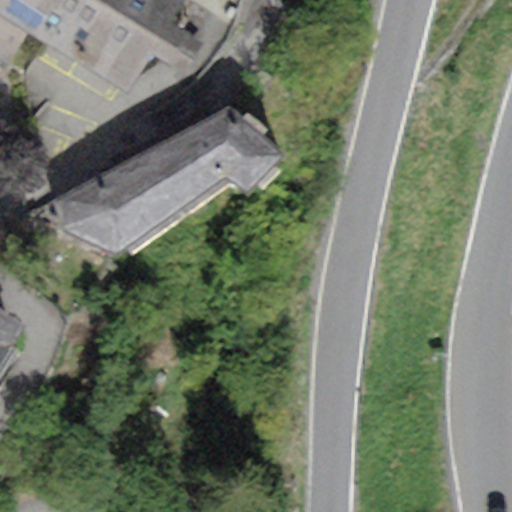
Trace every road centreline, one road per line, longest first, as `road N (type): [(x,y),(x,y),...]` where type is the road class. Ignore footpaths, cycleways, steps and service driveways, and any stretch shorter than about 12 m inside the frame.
road 1 (tertiary): [(327,511),(331,341),(409,0)]
road 2 (residential): [(0,216),(212,92),(240,58),(261,0)]
road 3 (tertiary): [(493,511),(481,347),(511,172)]
